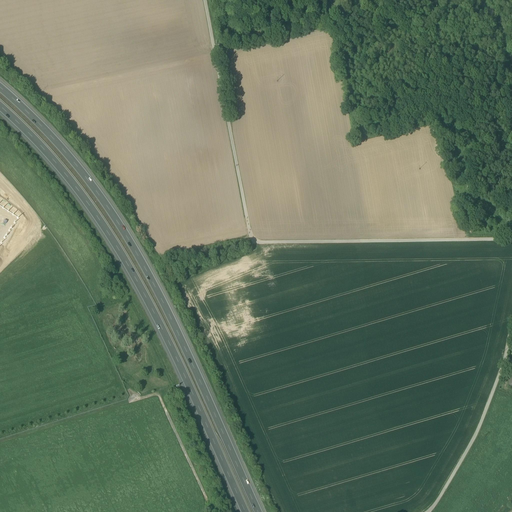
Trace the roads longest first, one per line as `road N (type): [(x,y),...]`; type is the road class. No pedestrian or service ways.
road 1 (track): [(511,238),(251,241),(203,0)]
road 2 (motorway): [(257,511),(164,305),(111,212),(0,88)]
road 3 (motorway): [(0,106),(64,173),(129,267),(245,511)]
road 4 (track): [(0,441),(157,392),(205,497),(202,511)]
road 5 (track): [(451,0),(213,50)]
road 6 (unclassified): [(511,326),(475,434),(429,511)]
